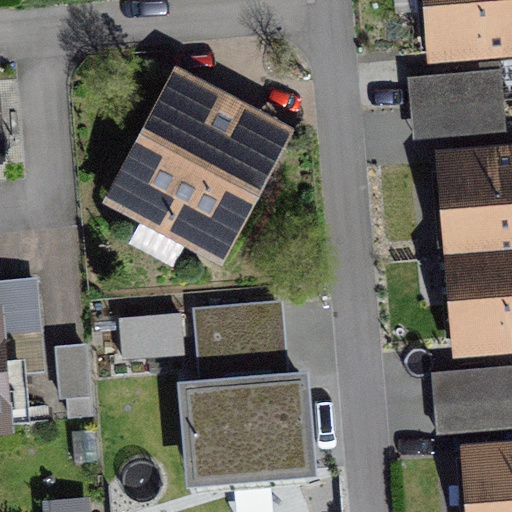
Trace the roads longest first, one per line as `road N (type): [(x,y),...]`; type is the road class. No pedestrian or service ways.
road 1 (residential): [(368,511),(324,13)]
road 2 (residential): [(47,34),(324,13)]
road 3 (residential): [(47,34),(54,207),(0,212)]
